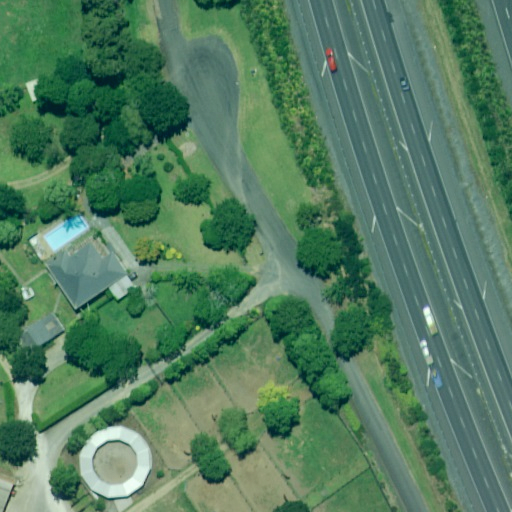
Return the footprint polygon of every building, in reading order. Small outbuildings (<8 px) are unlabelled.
[(43,77),(27,83),(35,103),(50,97),(43,77)] [(78,309),(106,290),(111,297),(115,295),(118,301),(139,287),(116,252),(104,259),(93,243),(71,257),(67,251),(48,264),(51,269),(47,272),(56,286),(60,283),(78,309)] [(66,328),(52,311),(16,339),(29,356),(66,328)] [(96,490),(102,493),(107,496),(127,496),(132,494),(138,491),(143,488),(147,483),(150,478),(153,472),(154,466),(154,459),(153,453),(151,447),(148,441),(144,437),(140,432),(134,429),(128,427),(122,425),(116,425),(110,426),(104,428),(98,431),(93,435),(89,440),(86,445),(83,451),(82,457),(82,463),(83,469),(85,475),(88,481),(92,486),(96,490)] [(0,511),(6,511),(17,484),(0,477),(0,511)]
